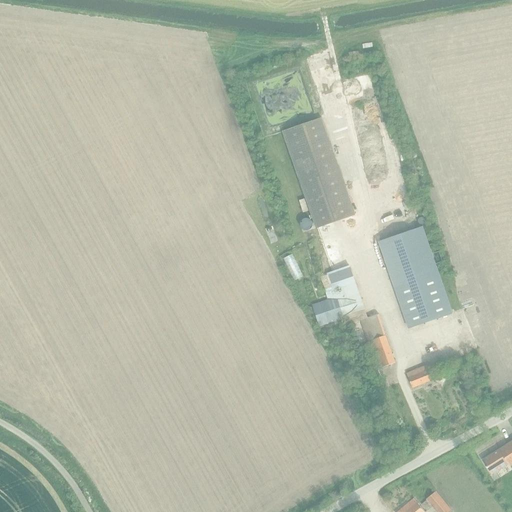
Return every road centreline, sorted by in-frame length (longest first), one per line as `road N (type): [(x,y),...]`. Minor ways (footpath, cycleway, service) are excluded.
road 1 (unclassified): [(327,511),(511,411)]
road 2 (unclassified): [(84,511),(65,481),(0,427)]
